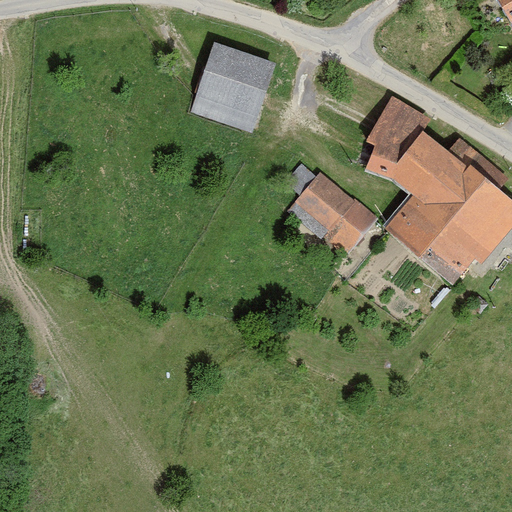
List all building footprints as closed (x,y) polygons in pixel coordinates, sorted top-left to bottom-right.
[(511,0),(497,0),(511,25),(511,0)] [(274,63),(211,43),(189,113),(252,133),(274,63)] [(391,94),(357,140),(387,163),(421,116),(391,94)] [(387,163),(377,174),(408,200),(382,231),(448,286),(471,258),(479,265),(511,224),(511,204),(417,127),(387,163)] [(374,220),(317,172),(291,204),(348,251),(374,220)]
